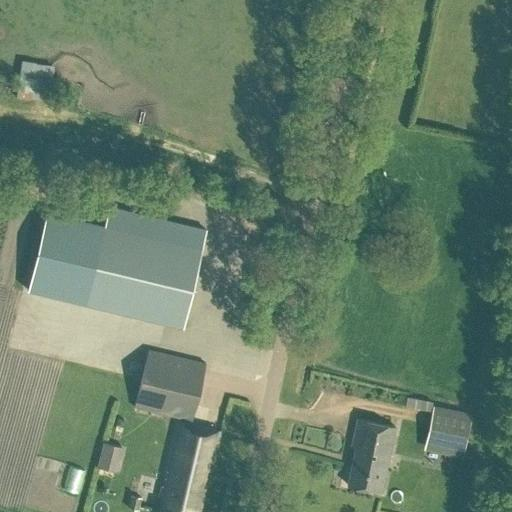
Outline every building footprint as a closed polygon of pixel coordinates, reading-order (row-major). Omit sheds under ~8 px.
[(181,326),(200,247),(45,210),(26,289),(181,326)] [(249,265),(261,270),(267,258),(254,253),(249,265)] [(212,476),(223,431),(193,424),(207,364),(150,350),(136,407),(179,418),(160,496),(163,497),(159,511),(197,511),(198,509),(202,510),(210,476),(212,476)] [(432,404),(424,440),(465,449),(472,412),(432,404)] [(381,490),(395,425),(357,417),(351,444),(355,445),(347,483),(381,490)] [(106,462),(124,467),(131,442),(113,437),(106,462)] [(138,510),(141,497),(130,494),(127,507),(138,510)]
